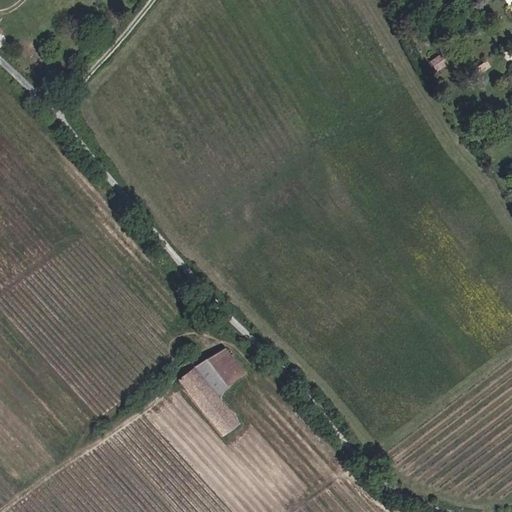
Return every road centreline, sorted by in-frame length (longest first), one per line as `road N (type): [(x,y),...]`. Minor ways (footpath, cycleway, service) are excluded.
road 1 (track): [(53,110),(377,482),(446,511)]
road 2 (track): [(6,511),(161,398)]
road 3 (unclassified): [(152,0),(53,110)]
